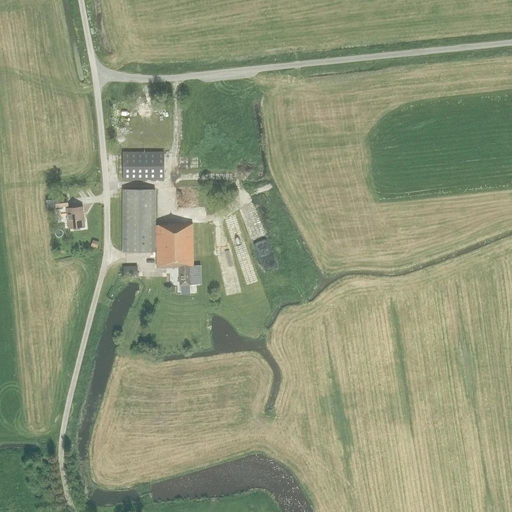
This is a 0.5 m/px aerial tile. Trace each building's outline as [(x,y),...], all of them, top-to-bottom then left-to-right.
[(164,180),(163,153),(123,153),(123,180),(164,180)] [(190,159),(190,169),(202,169),(201,158),(190,159)] [(123,253),(155,253),(155,189),(123,189),(123,253)] [(55,200),(56,207),(68,206),(67,198),(55,200)] [(68,229),(85,227),(83,207),(66,209),(68,229)] [(255,247),(267,243),(256,212),(244,216),(255,247)] [(193,225),(193,224),(168,224),(168,226),(156,226),(157,268),(180,268),(180,285),(181,285),(181,294),(190,294),(190,285),(202,285),(201,267),(194,267),(194,255),(193,225)] [(123,276),(137,276),(137,266),(123,266),(123,276)]
